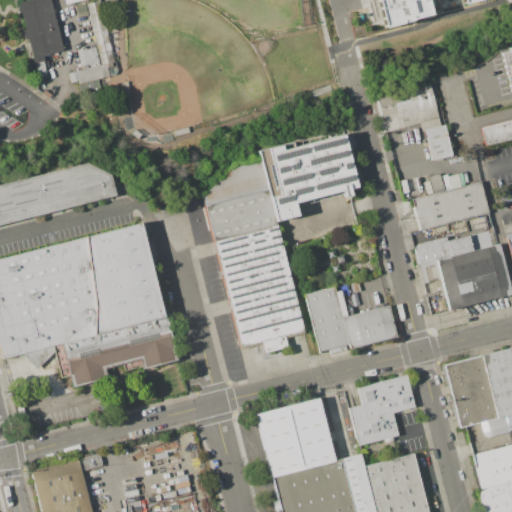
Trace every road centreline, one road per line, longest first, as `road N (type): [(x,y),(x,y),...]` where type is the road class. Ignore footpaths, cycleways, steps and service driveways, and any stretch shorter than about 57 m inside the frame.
road 1 (residential): [(6,457),(511,327)]
road 2 (residential): [(354,84),(460,511)]
road 3 (residential): [(178,257),(240,511)]
